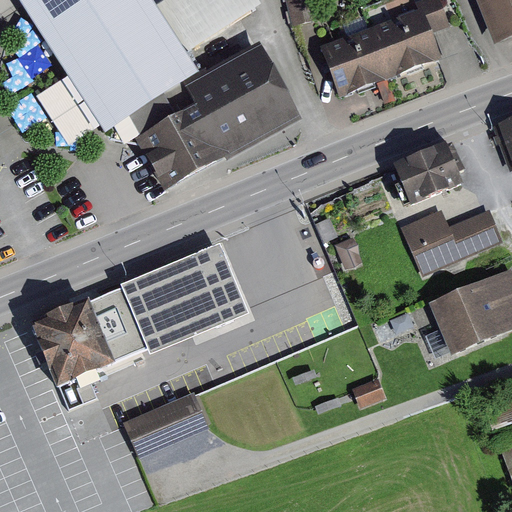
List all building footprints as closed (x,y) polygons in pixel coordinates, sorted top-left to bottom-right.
[(203,84),(187,59),(262,10),(255,0),(172,0),(155,11),(148,0),(13,0),(25,18),(110,147),(139,152),(165,197),(301,122),(262,52),(203,84)] [(290,0),(296,26),(320,23),(317,0),(290,0)] [(511,0),(480,0),(500,49),(511,44),(511,0)] [(392,83),(443,64),(423,12),(372,32),(392,83)] [(340,103),(392,83),(372,32),(321,52),(340,103)] [(511,123),(499,129),(511,166),(511,123)] [(451,152),(399,170),(413,211),(465,193),(451,152)] [(423,281),(504,246),(490,214),(450,231),(442,214),(402,231),(423,281)] [(337,248),(347,272),(364,265),(354,241),(337,248)] [(122,286),(149,348),(152,357),(252,317),(223,246),(122,286)] [(511,277),(435,311),(455,359),(511,334),(511,277)] [(149,348),(124,290),(90,304),(114,362),(149,348)] [(88,301),(34,324),(60,384),(114,362),(90,304),(88,301)] [(353,392),(361,411),(386,402),(379,383),(353,392)] [(194,395),(124,425),(139,461),(209,430),(194,395)] [(511,404),(488,413),(496,432),(511,425),(511,404)]
